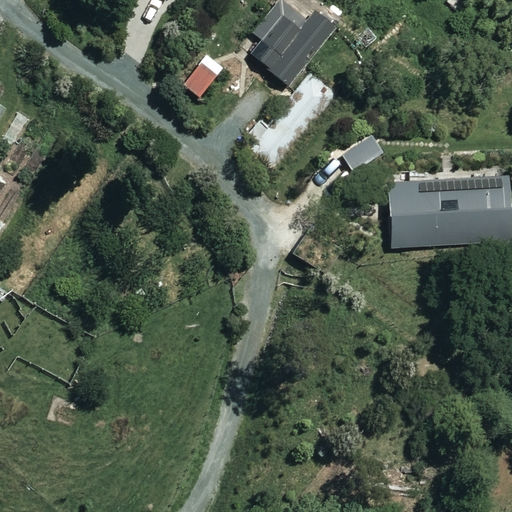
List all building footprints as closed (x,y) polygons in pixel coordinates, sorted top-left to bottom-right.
[(332,28),(297,0),(276,0),(249,34),(263,45),(252,59),(284,85),(332,28)] [(218,76),(201,62),(181,86),(198,100),(218,76)] [(335,94),(311,75),(250,151),(274,170),(335,94)] [(387,163),(374,139),(339,158),(352,182),(387,163)] [(509,243),(506,180),(386,186),(389,248),(509,243)] [(340,250),(306,230),(291,256),(325,276),(340,250)]
